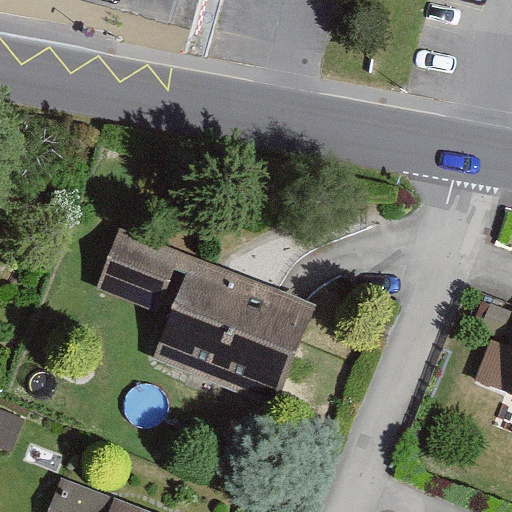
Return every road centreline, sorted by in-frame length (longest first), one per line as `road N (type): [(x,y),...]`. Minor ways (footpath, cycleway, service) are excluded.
road 1 (tertiary): [(472,155),(0,67)]
road 2 (residential): [(332,511),(472,155)]
